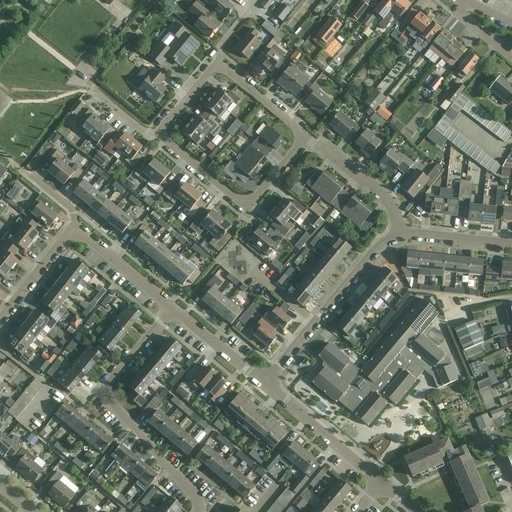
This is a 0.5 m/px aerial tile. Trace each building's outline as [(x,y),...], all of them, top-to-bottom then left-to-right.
[(121,25),(133,9),(122,0),(120,0),(109,15),(121,25)] [(203,0),(204,3),(208,6),(224,20),(233,9),(222,0),(203,0)] [(266,11),(275,0),(274,0),(265,0),(261,6),(266,11)] [(362,2),(359,6),(351,15),(357,20),(368,7),(366,6),(370,0),(378,0),(379,0),(378,0),(362,0),(361,2),(362,2)] [(383,0),(374,12),(380,16),(383,19),(391,10),(390,10),(398,0),(383,0)] [(410,5),(403,0),(398,0),(390,10),(391,10),(383,19),(378,25),(384,30),(390,23),(388,22),(395,13),(400,17),(410,5)] [(208,39),(217,29),(203,18),(207,13),(195,4),(188,12),(199,21),(194,27),(208,39)] [(282,22),(290,11),(282,5),(274,15),(282,22)] [(422,34),(431,22),(420,13),(406,30),(411,33),(415,28),(422,34)] [(368,28),(375,18),(370,14),(362,24),(368,28)] [(11,25),(1,18),(0,19),(0,44),(1,45),(0,46),(0,64),(2,66),(4,63),(9,67),(15,59),(25,67),(33,57),(22,49),(27,43),(19,37),(15,43),(7,37),(8,36),(4,34),(11,25)] [(326,45),(341,26),(331,18),(316,36),(326,45)] [(274,38),(279,33),(266,22),(261,27),(274,38)] [(424,49),(429,43),(440,29),(431,22),(422,34),(415,42),(424,49)] [(169,33),(160,43),(149,57),(161,66),(168,57),(179,66),(191,51),(192,53),(198,46),(186,36),(188,34),(175,24),(168,32),(169,33)] [(248,60),(261,45),(253,38),(257,34),(252,29),(235,50),(248,60)] [(443,32),(433,43),(434,44),(438,47),(434,52),(441,58),(455,41),(443,32)] [(279,33),(274,38),(279,42),(284,37),(279,33)] [(131,34),(127,39),(134,45),(138,40),(131,34)] [(404,43),(407,39),(401,35),(398,39),(404,43)] [(346,50),(352,45),(348,39),(341,44),(346,50)] [(275,46),(277,44),(272,40),(262,52),(267,56),(260,65),(270,73),(285,54),(275,46)] [(447,63),(449,60),(454,64),(456,62),(457,62),(466,50),(455,41),(441,58),(447,63)] [(128,43),(120,52),(125,56),(132,47),(128,43)] [(296,51),(290,58),(295,63),(301,55),(296,51)] [(463,80),(479,61),(470,54),(457,70),(461,73),(458,76),(463,80)] [(112,68),(120,62),(115,56),(108,61),(112,68)] [(327,65),(317,56),(313,61),(323,70),(327,65)] [(328,66),(327,65),(323,70),(329,75),(333,71),(327,66),(328,66)] [(295,96),(307,83),(289,68),(276,84),(283,89),(284,87),(295,96)] [(155,104),(165,92),(159,87),(164,80),(155,72),(150,78),(139,91),(155,104)] [(439,76),(430,87),(435,91),(443,81),(444,80),(439,76)] [(511,112),(511,113),(511,112),(511,87),(499,78),(489,90),(509,106),(511,101),(511,112)] [(305,94),(309,98),(306,102),(321,115),(332,103),(316,90),(319,88),(314,84),(305,94)] [(451,104),(464,88),(459,84),(446,100),(451,104)] [(375,89),(364,103),(374,111),(385,98),(375,89)] [(210,98),(227,112),(233,104),(236,106),(240,101),(230,93),(226,97),(217,90),(210,98)] [(460,94),(451,107),(459,114),(462,110),(470,101),(460,94)] [(212,114),(208,119),(218,127),(219,127),(222,122),(220,120),(227,112),(210,98),(203,107),(212,114)] [(79,100),(71,110),(77,115),(85,105),(79,100)] [(470,101),(462,110),(467,114),(475,105),(470,101)] [(475,105),(467,114),(472,118),(479,108),(475,105)] [(392,115),(382,106),(376,113),(386,121),(392,115)] [(454,120),(459,114),(451,107),(445,114),(454,120)] [(479,108),(472,118),(476,121),(484,112),(479,108)] [(89,136),(101,122),(96,118),(98,116),(89,109),(78,122),(83,126),(80,129),(89,136)] [(484,112),(476,121),(481,125),(489,115),(484,112)] [(352,138),(360,129),(354,125),(353,126),(338,114),(329,125),(338,133),(337,134),(343,139),(347,134),(352,138)] [(375,114),(370,120),(374,124),(379,118),(375,114)] [(445,114),(433,129),(442,136),(449,126),(454,120),(445,114)] [(489,115),(481,125),(486,128),(493,119),(489,115)] [(195,116),(188,125),(205,138),(209,133),(214,138),(221,129),(219,127),(218,127),(208,119),(204,123),(195,116)] [(493,119),(486,128),(490,132),(498,123),(493,119)] [(101,122),(89,136),(98,144),(100,140),(105,144),(116,131),(107,124),(106,126),(101,122)] [(399,122),(395,127),(401,132),(405,127),(399,122)] [(498,123),(490,132),(495,136),(503,126),(498,123)] [(245,124),(240,129),(248,136),(253,130),(245,124)] [(205,138),(188,125),(181,133),(197,147),(205,138)] [(449,126),(442,136),(446,139),(454,130),(449,126)] [(503,126),(495,136),(500,139),(508,130),(503,126)] [(254,142),(262,149),(266,143),(274,150),(282,141),(266,127),(259,136),(254,142)] [(232,128),(228,133),(232,137),(236,132),(232,128)] [(433,130),(427,137),(436,145),(442,137),(433,130)] [(454,130),(446,139),(451,143),(459,133),(454,130)] [(508,130),(500,139),(504,142),(511,133),(508,130)] [(369,158),(381,144),(366,131),(355,144),(365,152),(364,154),(369,158)] [(56,132),(49,140),(54,144),(61,136),(56,132)] [(122,154),(133,140),(125,133),(120,139),(116,135),(104,149),(113,156),(118,150),(122,154)] [(216,146),(222,150),(227,144),(232,137),(227,133),(216,146)] [(459,133),(451,143),(456,146),(463,137),(459,133)] [(463,137),(456,146),(460,150),(468,141),(463,137)] [(133,140),(122,154),(127,158),(125,161),(133,168),(142,157),(137,153),(142,148),(133,140)] [(468,141),(460,150),(465,154),(473,144),(468,141)] [(215,147),(210,142),(206,147),(212,151),(215,147)] [(250,146),(242,157),(258,170),(266,160),(258,154),(262,149),(254,142),(251,147),(250,146)] [(473,144),(465,154),(470,157),(477,148),(473,144)] [(213,162),(221,152),(217,148),(208,158),(213,162)] [(390,152),(377,167),(390,177),(397,169),(405,175),(414,165),(400,153),(393,148),(390,152)] [(477,148),(470,157),(474,161),(482,152),(477,148)] [(47,172),(55,179),(66,165),(62,161),(65,157),(57,150),(48,161),(53,165),(47,172)] [(419,150),(412,159),(415,162),(422,153),(419,150)] [(98,152),(92,160),(93,161),(94,161),(96,163),(99,165),(101,167),(107,160),(98,152)] [(482,152),(474,161),(479,164),(487,155),(482,152)] [(487,155),(479,164),(484,168),(492,159),(487,155)] [(74,163),(80,165),(82,159),(76,157),(74,163)] [(258,170),(242,157),(234,166),(230,162),(222,172),(234,182),(237,178),(242,172),(250,179),(258,170)] [(492,159),(484,168),(489,172),(489,171),(496,162),(492,159)] [(147,177),(151,180),(162,166),(154,160),(147,167),(143,164),(134,174),(143,181),(147,177)] [(214,162),(209,167),(215,172),(220,167),(214,162)] [(496,162),(489,171),(494,174),(501,166),(496,162)] [(66,165),(55,179),(64,186),(69,179),(74,183),(83,172),(75,165),(71,169),(66,165)] [(440,176),(439,176),(444,170),(437,165),(426,179),(416,170),(401,189),(414,199),(425,185),(430,189),(440,176)] [(170,173),(162,166),(151,180),(147,185),(159,195),(168,184),(164,181),(170,173)] [(320,197),(334,180),(324,172),(317,181),(312,177),(306,184),(311,188),(311,189),(320,197)] [(334,180),(320,197),(330,204),(335,208),(341,201),(336,197),(343,188),(334,180)] [(73,193),(81,200),(92,188),(83,181),(73,193)] [(106,182),(99,191),(104,196),(111,187),(106,182)] [(16,183),(11,190),(18,195),(23,188),(16,183)] [(193,190),(185,183),(179,191),(171,184),(162,195),(174,205),(178,200),(182,203),(193,190)] [(81,200),(89,207),(100,194),(96,191),(100,188),(95,184),(92,188),(81,200)] [(426,195),(425,207),(431,208),(430,214),(444,215),(446,189),(440,189),(439,197),(439,198),(432,198),(433,196),(426,195)] [(446,189),(444,215),(456,217),(458,202),(458,200),(451,200),(452,191),(452,190),(446,189)] [(113,202),(118,194),(113,190),(107,198),(113,202)] [(193,190),(182,203),(187,207),(183,212),(191,219),(198,210),(200,208),(195,204),(202,197),(193,190)] [(89,207),(97,214),(108,201),(100,194),(89,207)] [(40,196),(36,201),(33,205),(36,208),(32,214),(49,228),(57,217),(49,211),(53,206),(40,196)] [(341,201),(335,208),(340,212),(340,213),(349,221),(363,204),(353,197),(346,205),(341,201)] [(482,207),(481,223),(494,225),(496,209),(489,209),(490,198),(483,197),(482,207)] [(296,224),(300,219),(307,211),(295,201),(291,205),(284,199),(276,208),(290,219),(296,224)] [(97,214),(105,220),(116,208),(108,201),(97,214)] [(105,220),(114,227),(124,215),(120,211),(124,206),(120,203),(116,208),(105,220)] [(363,204),(349,221),(359,229),(359,228),(365,233),(371,226),(365,221),(372,212),(363,204)] [(468,222),(481,223),(482,207),(469,206),(468,222)] [(290,219),(276,208),(269,216),(277,222),(273,227),(277,230),(285,237),(292,228),(286,224),(290,219)] [(198,210),(191,219),(195,222),(202,213),(198,210)] [(124,215),(114,227),(122,234),(126,229),(132,234),(141,223),(127,211),(124,215)] [(210,233),(222,219),(213,211),(208,217),(202,213),(195,222),(189,228),(195,233),(198,230),(202,233),(205,229),(210,233)] [(154,213),(151,217),(158,222),(160,220),(161,218),(154,213)] [(317,215),(310,224),(315,229),(318,226),(319,227),(324,221),(317,215)] [(19,233),(32,243),(39,235),(34,232),(38,226),(27,217),(23,222),(19,219),(16,223),(22,228),(19,233)] [(222,219),(210,233),(214,237),(211,241),(215,244),(213,247),(218,252),(227,243),(230,239),(231,237),(226,233),(231,226),(222,219)] [(151,232),(147,229),(143,225),(134,236),(138,239),(134,244),(142,251),(153,239),(149,236),(151,232)] [(152,235),(156,239),(163,232),(158,228),(152,235)] [(268,237),(258,229),(249,240),(265,253),(271,246),(275,250),(283,240),(283,239),(274,232),(273,231),(268,237)] [(316,237),(319,239),(326,232),(322,229),(316,237)] [(277,230),(274,232),(283,239),(285,237),(277,230)] [(2,241),(6,244),(17,253),(20,249),(25,253),(32,243),(19,233),(15,237),(9,233),(2,241)] [(319,239),(316,237),(310,244),(313,247),(319,239)] [(151,258),(161,245),(153,239),(142,251),(151,258)] [(331,249),(343,259),(351,249),(339,239),(331,249)] [(361,239),(355,243),(359,248),(365,245),(361,239)] [(298,242),(295,246),(299,250),(303,246),(298,242)] [(4,251),(0,256),(0,261),(11,270),(18,261),(13,258),(17,253),(6,244),(2,250),(4,251)] [(159,265),(169,252),(161,245),(151,258),(159,265)] [(300,256),(303,259),(310,251),(306,248),(300,256)] [(343,259),(331,249),(323,259),(335,269),(343,259)] [(169,252),(159,265),(167,271),(177,259),(180,255),(177,252),(173,256),(169,252)] [(406,268),(419,270),(420,254),(408,253),(406,268)] [(420,254),(419,270),(431,271),(433,255),(420,254)] [(177,259),(167,271),(175,278),(185,265),(188,261),(180,255),(177,259)] [(431,271),(443,272),(445,257),(433,255),(431,271)] [(303,259),(300,256),(294,264),(297,266),(303,259)] [(445,257),(443,272),(456,273),(457,258),(445,257)] [(456,273),(468,275),(470,259),(457,258),(456,273)] [(315,268),(327,278),(335,269),(323,259),(315,268)] [(470,259),(468,275),(481,276),(483,261),(470,259)] [(86,275),(92,280),(95,276),(97,273),(93,269),(90,272),(75,260),(68,268),(82,279),(86,275)] [(275,260),(271,264),(280,271),(284,267),(275,260)] [(11,270),(0,261),(0,276),(4,279),(11,270)] [(185,265),(175,278),(183,285),(187,280),(192,284),(201,273),(196,269),(197,268),(188,261),(185,265)] [(486,267),(485,281),(500,283),(501,279),(511,279),(511,263),(502,263),(502,269),(486,267)] [(284,275),(287,278),(294,270),(290,267),(284,275)] [(68,268),(61,277),(75,288),(78,284),(84,288),(87,284),(82,279),(68,268)] [(307,278),(319,288),(327,278),(315,268),(307,278)] [(377,279),(389,289),(397,279),(385,269),(377,279)] [(287,278),(284,275),(278,283),(281,286),(287,278)] [(75,288),(61,277),(55,286),(69,297),(72,292),(77,297),(81,292),(75,288)] [(319,288),(307,278),(299,287),(311,297),(319,288)] [(389,289),(377,279),(369,288),(381,298),(389,289)] [(210,307),(220,295),(216,291),(219,288),(210,281),(201,292),(206,296),(202,300),(210,307)] [(55,286),(48,294),(62,305),(69,297),(55,286)] [(311,297),(299,287),(291,297),(302,307),(311,297)] [(381,298),(369,288),(361,298),(373,308),(381,298)] [(401,299),(404,302),(411,294),(407,291),(401,299)] [(62,305),(48,294),(41,303),(47,308),(44,312),(57,323),(61,318),(55,313),(59,309),(64,314),(67,309),(62,305)] [(220,295),(210,307),(218,314),(228,302),(220,295)] [(228,302),(218,314),(226,321),(231,325),(235,320),(244,309),(239,305),(240,304),(232,297),(228,302)] [(353,307),(365,317),(373,308),(361,298),(353,307)] [(328,364),(312,383),(336,404),(338,402),(368,428),(390,401),(391,401),(395,405),(397,404),(405,394),(406,392),(414,382),(415,382),(416,381),(415,380),(424,370),(425,368),(431,373),(433,378),(437,388),(437,389),(458,380),(457,380),(457,379),(452,366),(451,365),(449,359),(445,356),(421,336),(421,335),(439,313),(423,299),(392,336),(382,348),(362,372),(350,362),(351,362),(329,343),(318,356),(328,364)] [(404,302),(401,299),(395,306),(398,309),(404,302)] [(268,311),(261,319),(272,328),(276,324),(284,330),(291,321),(284,315),(290,308),(285,303),(283,305),(279,310),(276,308),(271,313),(268,311)] [(122,316),(133,326),(141,316),(130,306),(122,316)] [(345,317),(357,327),(365,317),(353,307),(345,317)] [(248,308),(244,314),(249,318),(254,313),(248,308)] [(385,318),(388,321),(395,313),(391,310),(385,318)] [(35,311),(28,319),(42,330),(46,325),(52,330),(57,323),(44,312),(41,315),(35,311)] [(76,316),(70,324),(76,329),(82,321),(76,316)] [(133,326),(122,316),(114,325),(125,335),(133,326)] [(357,327),(345,317),(336,327),(348,337),(357,327)] [(388,321),(385,318),(379,325),(382,328),(388,321)] [(44,338),(47,334),(42,330),(28,319),(22,328),(35,339),(39,334),(44,338)] [(272,328),(261,319),(254,327),(258,330),(253,336),(268,348),(276,339),(269,333),(272,328)] [(474,322),(453,331),(463,352),(483,343),(474,322)] [(239,323),(235,327),(240,331),(244,326),(239,323)] [(125,335),(114,325),(106,334),(118,344),(125,335)] [(504,325),(491,328),(493,336),(506,333),(504,325)] [(98,335),(101,330),(95,326),(92,331),(98,335)] [(22,328),(15,336),(29,347),(32,343),(38,347),(41,343),(35,339),(22,328)] [(369,337),(372,340),(379,332),(375,329),(369,337)] [(118,344),(106,334),(98,344),(110,353),(118,344)] [(32,356),(35,352),(15,336),(8,345),(22,356),(26,351),(32,356)] [(372,340),(369,337),(363,345),(366,348),(372,340)] [(161,350),(173,359),(182,349),(170,340),(161,350)] [(70,353),(74,348),(69,345),(66,349),(70,353)] [(81,357),(93,366),(101,357),(90,347),(81,357)] [(161,350),(153,359),(165,369),(173,359),(161,350)] [(49,357),(46,361),(49,364),(52,360),(56,355),(52,352),(49,357)] [(85,376),(93,366),(81,357),(74,366),(85,376)] [(189,369),(196,360),(192,358),(185,366),(189,369)] [(483,373),(478,361),(473,363),(470,358),(466,359),(474,377),(483,373)] [(43,359),(39,364),(45,369),(49,364),(46,361),(43,359)] [(157,379),(165,369),(153,359),(146,369),(157,379)] [(0,376),(4,379),(7,375),(12,379),(19,370),(8,361),(4,366),(0,362),(0,376)] [(77,385),(85,376),(74,366),(66,375),(77,385)] [(217,374),(208,367),(202,374),(197,370),(188,381),(197,388),(199,385),(205,390),(217,374)] [(146,369),(138,379),(150,388),(157,379),(146,369)] [(175,377),(179,380),(185,373),(181,370),(175,377)] [(217,374),(205,390),(210,394),(207,397),(215,404),(218,401),(221,397),(225,393),(220,389),(226,382),(217,374)] [(77,385),(66,375),(58,384),(69,394),(77,385)] [(179,380),(175,377),(169,385),(172,388),(179,380)] [(488,378),(476,384),(477,388),(479,391),(491,386),(488,378)] [(133,392),(128,398),(139,407),(145,401),(142,398),(150,388),(138,379),(129,389),(133,392)] [(34,380),(30,385),(39,392),(42,388),(34,380)] [(39,392),(30,385),(26,390),(35,397),(39,392)] [(179,386),(175,391),(184,399),(189,394),(179,386)] [(26,390),(22,394),(31,401),(35,397),(26,390)] [(163,400),(168,393),(165,390),(159,397),(163,400)] [(31,401),(22,394),(19,399),(27,406),(31,401)] [(259,410),(250,403),(240,395),(224,413),(230,418),(232,415),(236,419),(244,425),(242,428),(244,429),(248,433),(249,433),(253,437),(254,438),(257,435),(265,442),(269,445),(266,448),(272,453),(288,434),(278,426),(268,418),(264,414),(259,410)] [(150,416),(160,403),(154,398),(144,411),(150,416)] [(171,401),(178,408),(181,404),(174,398),(171,401)] [(23,411),(27,406),(19,399),(15,403),(23,411)] [(316,400),(311,404),(318,412),(323,408),(316,400)] [(19,415),(23,411),(15,403),(11,408),(19,415)] [(55,415),(65,423),(75,412),(65,403),(55,415)] [(181,404),(178,408),(186,414),(189,411),(181,404)] [(15,420),(19,415),(11,408),(7,413),(15,420)] [(502,408),(490,413),(492,419),(504,414),(502,408)] [(65,423),(74,431),(84,419),(75,412),(65,423)] [(148,424),(158,432),(168,421),(158,412),(148,424)] [(7,414),(3,418),(8,423),(12,418),(7,414)] [(492,426),(487,414),(475,419),(480,431),(492,426)] [(191,418),(198,424),(201,421),(193,415),(191,418)] [(74,431),(83,439),(93,427),(84,419),(74,431)] [(168,421),(158,432),(168,441),(177,429),(168,421)] [(201,421),(198,424),(206,431),(208,427),(201,421)] [(29,422),(25,426),(31,432),(35,428),(29,422)] [(83,439),(92,446),(102,435),(93,427),(83,439)] [(168,441),(178,449),(187,437),(177,429),(168,441)] [(196,429),(192,434),(197,438),(201,433),(196,429)] [(31,435),(28,439),(34,445),(38,440),(34,437),(32,436),(31,435)] [(112,443),(102,435),(92,446),(102,454),(112,443)] [(6,438),(0,445),(0,455),(3,458),(7,453),(12,457),(23,443),(15,436),(11,442),(6,438)] [(216,440),(223,447),(227,442),(219,436),(216,440)] [(187,437),(178,449),(188,457),(197,445),(187,437)] [(449,460),(451,463),(466,456),(466,457),(469,456),(465,447),(451,453),(446,443),(441,445),(437,437),(431,440),(435,449),(436,448),(441,459),(443,458),(445,462),(449,460)] [(227,442),(223,447),(231,453),(234,448),(227,442)] [(277,453),(264,467),(270,472),(280,460),(290,469),(294,465),(305,452),(294,443),(283,456),(282,457),(277,453)] [(110,476),(120,464),(130,453),(121,445),(111,456),(116,460),(105,472),(110,476)] [(196,459),(206,467),(216,456),(206,447),(196,459)] [(33,482),(43,470),(33,462),(36,459),(23,448),(14,458),(19,463),(15,468),(21,473),(22,472),(33,482)] [(443,464),(441,459),(436,448),(435,449),(421,455),(428,471),(443,464)] [(235,456),(243,463),(246,459),(238,452),(235,456)] [(305,452),(294,465),(304,474),(315,461),(305,452)] [(130,472),(139,461),(130,453),(120,464),(130,472)] [(413,477),(428,471),(421,455),(406,461),(413,477)] [(206,467),(216,475),(226,463),(216,456),(206,467)] [(466,456),(451,463),(450,463),(457,478),(473,471),(466,457),(466,456)] [(71,470),(73,468),(62,459),(54,469),(56,470),(57,468),(59,470),(64,464),(71,470)] [(254,465),(246,459),(243,463),(250,469),(254,465)] [(130,472),(139,480),(149,468),(139,461),(130,472)] [(216,475),(226,483),(235,471),(226,463),(216,475)] [(149,468),(139,480),(136,484),(145,492),(148,488),(158,476),(149,468)] [(262,479),(266,475),(258,469),(255,473),(262,479)] [(323,483),(320,481),(326,473),(322,470),(316,478),(320,481),(323,483)] [(58,471),(46,485),(51,490),(48,493),(57,501),(56,502),(63,508),(75,495),(74,494),(78,489),(63,476),(58,471)] [(93,471),(89,476),(96,482),(101,477),(93,471)] [(226,483),(235,491),(245,479),(235,471),(226,483)] [(479,486),(473,471),(457,478),(463,493),(479,486)] [(297,494),(309,480),(303,475),(291,489),(297,494)] [(316,478),(310,485),(313,489),(316,486),(320,481),(316,478)] [(255,488),(245,479),(235,491),(245,499),(255,488)] [(332,491),(344,501),(352,491),(340,481),(332,491)] [(479,486),(463,493),(470,509),(486,502),(479,486)] [(147,496),(151,499),(157,491),(153,488),(147,496)] [(283,493),(292,500),(295,496),(287,489),(283,493)] [(306,489),(300,497),(304,500),(310,493),(306,489)] [(344,501),(332,491),(324,500),(335,510),(344,501)] [(104,493),(100,498),(105,502),(109,498),(104,493)] [(279,498),(288,505),(292,500),(283,493),(279,498)] [(127,494),(123,498),(128,502),(131,498),(127,494)] [(151,499),(147,496),(141,503),(144,506),(151,499)] [(97,511),(94,509),(97,505),(89,497),(80,508),(84,511),(97,511)] [(308,504),(300,497),(293,505),(297,508),(301,511),(308,504)] [(161,508),(166,511),(177,511),(181,507),(170,498),(161,508)] [(275,503),(284,510),(288,505),(279,498),(275,503)] [(111,499),(107,505),(112,509),(116,503),(111,499)] [(314,503),(311,506),(315,510),(317,511),(333,511),(335,510),(324,500),(318,507),(314,503)] [(272,507),(277,511),(281,511),(284,510),(275,503),(272,507)]
